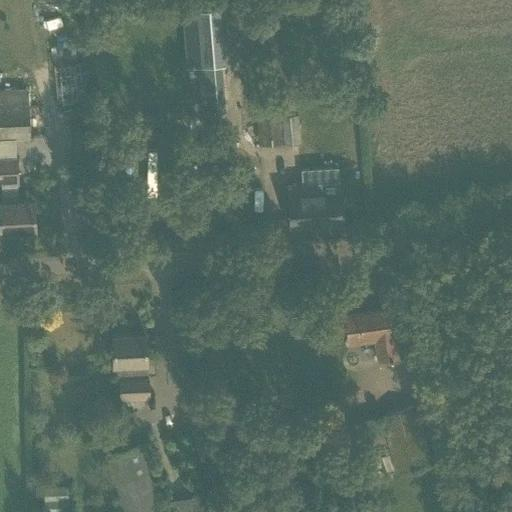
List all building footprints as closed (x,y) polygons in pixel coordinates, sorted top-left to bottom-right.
[(221,64),(225,64),(220,8),(181,11),(186,67),(196,66),(221,64)] [(225,113),(221,64),(196,66),(200,115),(225,113)] [(0,102),(0,139),(15,139),(30,139),(27,101),(0,102)] [(259,147),(299,144),(296,113),(281,114),(281,115),(257,117),(259,147)] [(206,121),(189,122),(190,134),(206,133),(206,121)] [(18,198),(17,160),(0,160),(0,181),(1,181),(1,199),(0,199),(0,230),(34,228),(32,198),(18,198)] [(290,226),(342,223),(340,194),(324,195),(323,181),(288,183),(288,190),(290,225),(290,226)] [(390,308),(345,314),(349,344),(374,340),(377,359),(398,356),(390,308)] [(113,379),(118,379),(119,397),(149,396),(148,376),(145,377),(144,362),(146,362),(145,332),(111,334),(112,363),(113,379)] [(433,462),(416,404),(333,428),(339,440),(350,436),(352,444),(361,441),(363,451),(387,443),(400,488),(420,482),(415,468),(433,462)] [(148,440),(104,454),(119,511),(159,511),(144,459),(153,456),(148,440)] [(212,511),(206,491),(169,501),(172,511),(212,511)]
